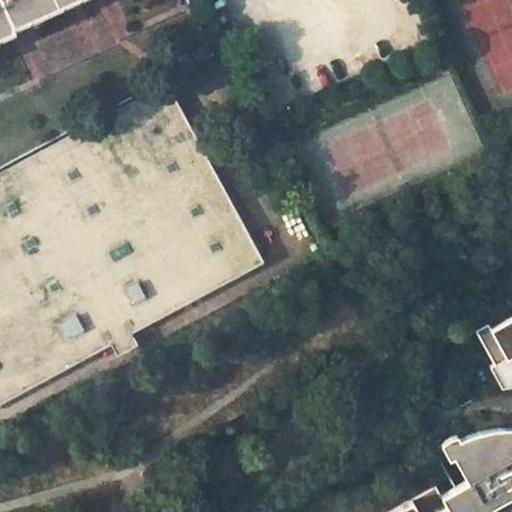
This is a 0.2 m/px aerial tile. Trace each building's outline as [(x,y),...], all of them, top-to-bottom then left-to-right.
[(0,0),(0,38),(15,31),(13,27),(0,0)] [(0,0),(13,27),(71,0),(0,0)] [(115,356),(134,345),(128,334),(260,263),(165,85),(0,173),(0,402),(108,345),(115,356)] [(511,303),(471,326),(493,368),(495,366),(509,390),(511,389),(511,303)] [(488,370),(499,393),(509,390),(495,366),(493,368),(488,370)] [(492,511),(495,511),(499,511),(511,511),(511,439),(505,443),(498,430),(496,430),(488,430),(484,431),(480,431),(473,433),(466,436),(460,440),(457,442),(455,444),(457,447),(446,453),(464,485),(444,495),(453,511),(492,511)] [(453,511),(437,483),(382,511),(453,511)]
